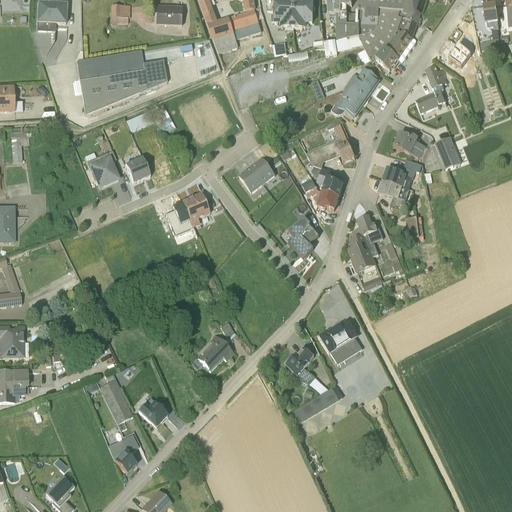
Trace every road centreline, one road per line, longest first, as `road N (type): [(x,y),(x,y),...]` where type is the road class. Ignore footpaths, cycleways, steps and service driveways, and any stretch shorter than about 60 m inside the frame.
road 1 (residential): [(335,263),(366,154),(398,93),(467,0)]
road 2 (residential): [(309,303),(112,511)]
road 3 (unclassified): [(335,263),(460,511)]
road 4 (residential): [(309,303),(202,170)]
